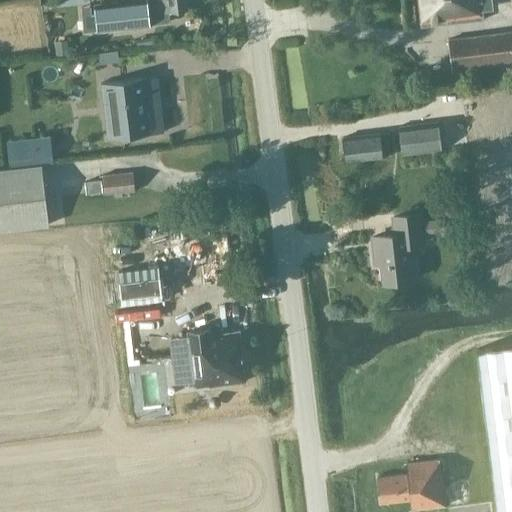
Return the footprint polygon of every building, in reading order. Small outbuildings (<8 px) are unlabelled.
[(95,7),(98,33),(149,27),(147,10),(145,0),(95,7)] [(150,0),(151,10),(147,10),(149,27),(169,25),(168,11),(186,9),(185,0),(150,0)] [(416,0),(419,27),(481,20),(478,0),(416,0)] [(511,31),(449,40),(453,71),(511,63),(511,31)] [(66,41),(54,42),(55,56),(68,55),(66,41)] [(156,76),(100,83),(107,139),(163,132),(156,76)] [(437,122),(397,126),(401,154),(440,149),(437,122)] [(342,138),(345,162),(388,157),(385,133),(342,138)] [(0,230),(44,226),(38,168),(0,171),(0,230)] [(132,191),(130,173),(100,176),(103,195),(132,191)] [(100,179),(84,181),(85,192),(101,190),(100,179)] [(395,235),(372,238),(373,253),(379,253),(383,283),(414,279),(410,248),(423,246),(422,236),(449,232),(448,219),(436,220),(420,222),(419,213),(400,215),(392,216),(395,235)] [(168,243),(172,271),(228,263),(222,222),(181,228),(182,241),(168,243)] [(158,267),(117,272),(121,305),(162,300),(158,267)] [(235,332),(235,333),(209,336),(208,330),(186,333),(193,387),(208,384),(208,387),(242,382),(244,382),(244,380),(243,380),(237,335),(237,332),(235,332)] [(511,511),(511,345),(472,351),(491,511),(511,511)] [(437,461),(404,464),(405,474),(376,477),(379,504),(408,500),(410,510),(444,506),(440,473),(438,473),(437,461)]
